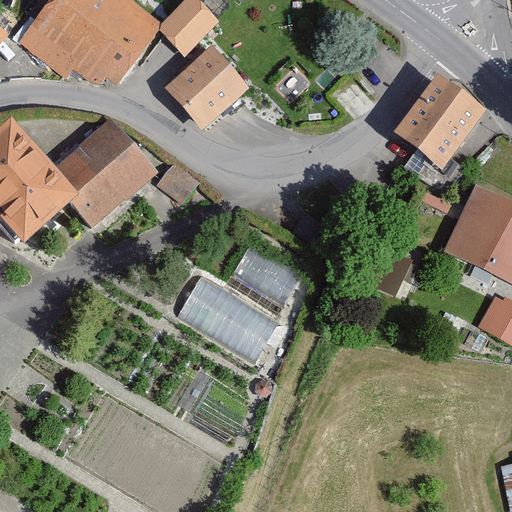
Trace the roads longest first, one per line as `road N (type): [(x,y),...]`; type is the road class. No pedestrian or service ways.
road 1 (unclassified): [(446,41),(367,134),(325,162),(276,176),(225,168),(105,102),(45,93),(0,99)]
road 2 (unknown): [(263,175),(239,200),(0,304)]
